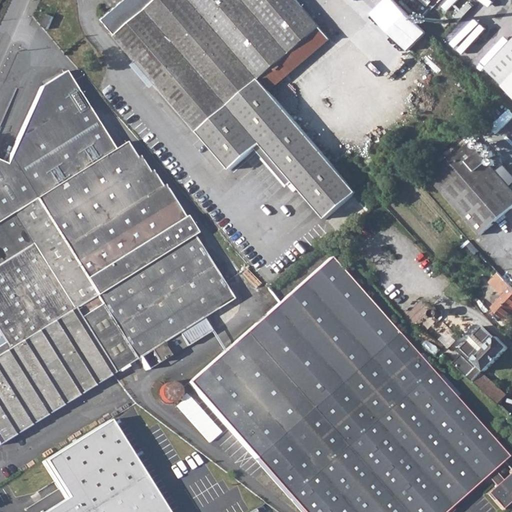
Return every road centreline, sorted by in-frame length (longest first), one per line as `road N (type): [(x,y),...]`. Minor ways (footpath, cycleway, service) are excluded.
road 1 (unknown): [(511,339),(371,244)]
road 2 (unknown): [(111,409),(0,482)]
